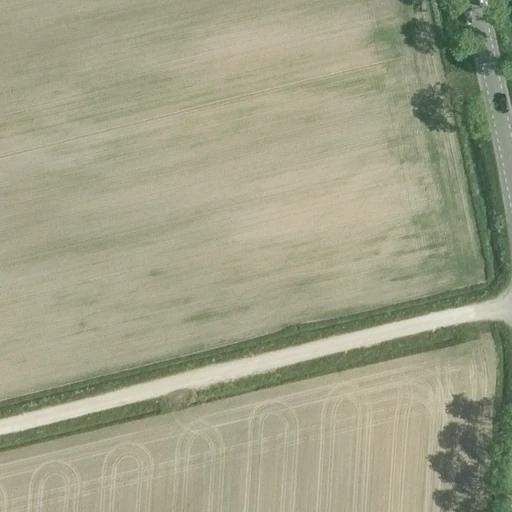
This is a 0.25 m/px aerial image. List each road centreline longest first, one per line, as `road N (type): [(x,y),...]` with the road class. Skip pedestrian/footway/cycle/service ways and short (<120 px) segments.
road 1 (track): [(511,303),(0,426)]
road 2 (tertiary): [(511,174),(474,0)]
